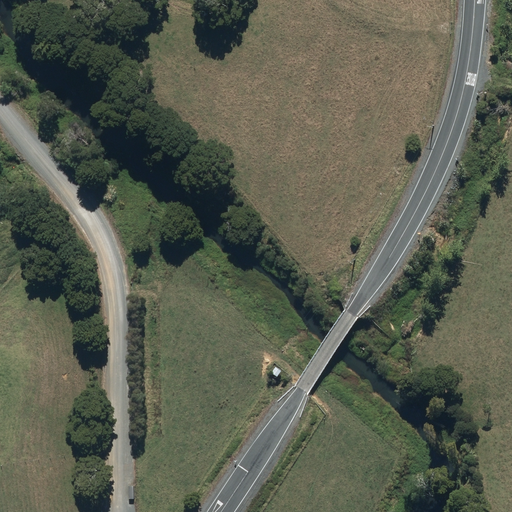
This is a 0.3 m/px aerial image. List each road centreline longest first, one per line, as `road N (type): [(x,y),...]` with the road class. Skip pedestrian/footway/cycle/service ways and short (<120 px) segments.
road 1 (unclassified): [(220,511),(416,209),(463,91),(475,0)]
road 2 (unclassified): [(117,511),(94,250),(0,121)]
